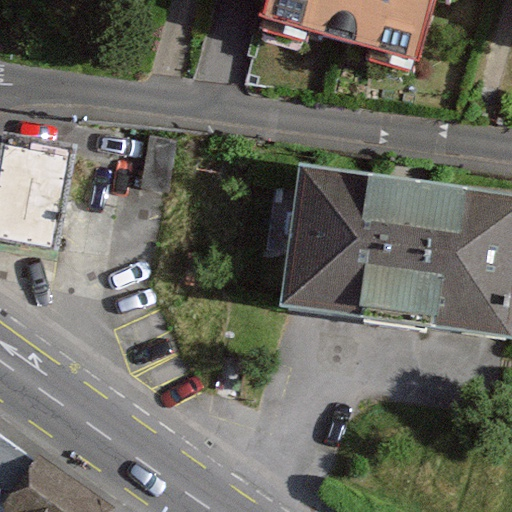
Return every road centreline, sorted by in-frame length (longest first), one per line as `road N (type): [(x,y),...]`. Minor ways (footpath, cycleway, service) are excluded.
road 1 (residential): [(0,94),(511,154)]
road 2 (secondary): [(0,364),(210,511)]
